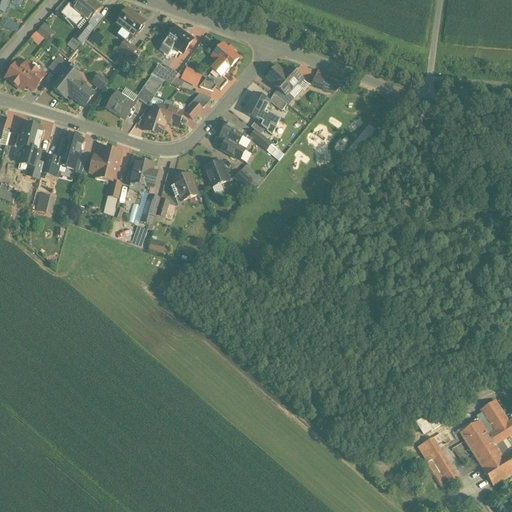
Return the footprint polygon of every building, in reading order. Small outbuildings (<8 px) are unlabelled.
[(0,0),(0,11),(5,14),(10,0),(0,0)] [(91,0),(79,0),(73,8),(72,9),(85,20),(87,22),(89,23),(102,9),(91,0)] [(73,8),(69,4),(61,15),(78,29),(85,20),(72,9),(73,8)] [(146,23),(128,9),(116,25),(134,39),(146,23)] [(87,22),(73,38),(81,45),(93,30),(88,26),(89,23),(87,22)] [(184,33),(176,28),(166,43),(173,48),(174,47),(184,54),(193,40),(192,41),(183,34),(184,33)] [(137,50),(126,42),(119,50),(123,53),(130,59),(131,58),(137,50)] [(224,45),(212,58),(218,63),(228,71),(239,59),(233,53),(235,50),(231,47),(229,49),(224,45)] [(123,53),(115,64),(125,67),(132,59),(131,58),(130,59),(123,53)] [(58,57),(49,69),(57,75),(59,73),(66,64),(58,57)] [(218,63),(212,70),(214,71),(207,78),(214,84),(221,77),(222,78),(228,71),(218,63)] [(27,64),(22,71),(15,66),(6,79),(23,92),(27,87),(34,92),(45,76),(27,64)] [(67,64),(59,73),(64,77),(69,70),(69,71),(72,68),(67,64)] [(167,67),(159,79),(172,84),(178,75),(167,67)] [(289,69),(285,74),(278,67),(267,79),(278,89),(287,97),(289,94),(297,85),(299,86),(303,81),(289,69)] [(69,71),(69,70),(64,77),(54,90),(66,99),(68,96),(84,108),(94,95),(79,82),(81,80),(69,71)] [(108,83),(99,75),(93,83),(102,91),(108,83)] [(221,77),(214,84),(217,88),(221,91),(228,83),(222,78),(221,77)] [(340,86),(316,77),(313,86),(309,85),(303,81),(309,85),(333,94),(340,86)] [(214,84),(207,78),(200,87),(213,92),(217,88),(214,84)] [(289,94),(287,97),(278,89),(274,95),(288,105),(294,99),(289,94)] [(155,97),(146,90),(139,100),(148,107),(155,97)] [(136,106),(117,93),(107,108),(126,121),(136,106)] [(212,99),(199,95),(193,102),(202,110),(212,99)] [(250,102),(244,114),(258,122),(259,122),(263,114),(270,103),(253,95),(249,102),(250,102)] [(202,110),(193,102),(188,108),(190,110),(186,114),(193,120),(202,110)] [(183,113),(163,106),(162,111),(158,122),(166,125),(178,129),(183,113)] [(162,111),(154,109),(152,116),(150,115),(148,121),(147,121),(143,131),(156,136),(156,134),(163,136),(166,125),(158,122),(162,111)] [(267,116),(263,114),(259,122),(258,122),(257,125),(271,137),(280,120),(268,114),(267,116)] [(42,130),(24,125),(21,138),(19,146),(38,152),(41,140),(40,140),(42,130)] [(244,135),(227,125),(219,139),(225,143),(221,151),(239,161),(245,151),(237,147),(244,135)] [(271,145),(255,132),(250,138),(267,151),(271,145)] [(21,138),(12,136),(9,146),(18,149),(19,146),(21,138)] [(84,141),(66,137),(65,142),(62,141),(59,152),(62,153),(60,161),(59,166),(75,171),(81,151),(83,150),(85,144),(83,142),(84,141)] [(103,150),(101,159),(94,157),(90,175),(97,176),(96,179),(112,183),(114,183),(121,154),(103,150)] [(44,160),(36,157),(32,170),(42,172),(45,160),(44,160)] [(60,161),(46,157),(45,160),(42,172),(41,174),(56,178),(59,166),(60,161)] [(154,166),(136,162),(131,184),(152,189),(154,180),(151,179),(154,166)] [(221,164),(204,170),(211,189),(228,182),(221,164)] [(256,177),(246,168),(241,172),(252,183),(257,178),(256,177)] [(252,183),(241,173),(235,179),(245,189),(245,190),(252,183)] [(190,176),(174,182),(182,202),(198,196),(190,176)] [(257,178),(252,183),(258,188),(264,181),(258,176),(256,177),(257,178)] [(114,183),(112,183),(109,197),(118,200),(122,185),(114,183)] [(252,183),(245,190),(245,189),(242,192),(249,199),(258,188),(252,183)] [(15,191),(2,187),(0,193),(0,197),(13,202),(16,193),(17,193),(18,191),(15,190),(15,191)] [(55,199),(40,195),(35,212),(51,216),(55,199)] [(161,200),(148,196),(144,212),(156,216),(161,200)] [(162,200),(157,217),(165,219),(169,205),(170,203),(162,200)] [(176,207),(169,205),(165,219),(172,221),(176,207)] [(161,243),(152,240),(149,250),(158,253),(161,243)] [(280,257),(270,250),(263,260),(273,267),(280,257)] [(420,334),(407,324),(401,330),(414,341),(420,334)] [(480,422),(460,435),(482,469),(502,457),(495,446),(511,435),(511,421),(509,424),(495,402),(481,411),(484,415),(478,420),(480,422)] [(440,434),(419,448),(444,488),(458,479),(439,449),(447,444),(440,434)] [(482,469),(493,487),(511,474),(511,450),(502,457),(482,469)]
